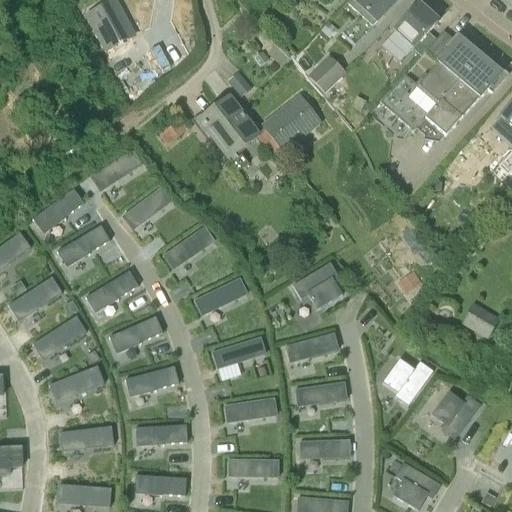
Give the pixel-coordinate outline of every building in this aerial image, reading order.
[(371,29),(399,0),(353,0),(364,12),(340,35),(355,49),(373,31),(371,29)] [(115,1),(85,18),(105,55),(135,39),(115,1)] [(436,42),(428,35),(438,24),(418,7),(391,35),(420,62),(427,53),(436,42)] [(412,133),(424,119),(478,58),(455,39),(453,42),(443,34),(436,42),(427,53),(439,64),(418,88),(404,76),(378,105),(412,133)] [(267,56),(280,69),(288,61),(275,48),(267,56)] [(324,97),(331,90),(346,74),(328,58),(307,80),(324,97)] [(504,80),(478,58),(424,119),(444,138),(489,89),(494,93),(504,80)] [(251,91),(250,90),(237,75),(228,83),(241,99),(251,91)] [(288,144),(290,146),(311,130),(309,127),(317,120),(299,98),(262,129),(279,151),(288,144)] [(200,124),(229,163),(259,140),(229,101),(200,124)] [(511,143),(511,106),(501,119),(509,126),(501,134),(511,143)] [(178,139),(189,130),(181,120),(170,128),(159,136),(167,147),(178,139)] [(121,182),(141,169),(131,154),(91,180),(101,194),(121,181),(121,182)] [(153,219),(172,204),(161,190),(123,219),(133,232),(152,218),(153,219)] [(73,192),(35,221),(45,235),(64,220),(65,221),(84,207),(73,192)] [(100,228),(59,253),(68,268),(88,255),(89,256),(109,244),(100,228)] [(164,258),(174,272),(194,258),(194,259),(214,245),(204,230),(164,258)] [(31,250),(20,235),(0,249),(0,274),(13,266),(12,265),(31,250)] [(337,280),(330,267),(293,288),(301,301),(308,297),(317,312),(342,297),(333,282),(337,280)] [(415,272),(397,285),(405,296),(423,285),(415,272)] [(128,274),(87,299),(96,313),(116,301),(117,302),(137,289),(128,274)] [(61,295),(51,280),(8,309),(18,325),(42,310),(42,308),(61,295)] [(225,308),(247,298),(239,282),(196,302),(203,318),(225,307),(225,308)] [(500,322),(474,306),(461,327),(487,344),(500,322)] [(161,336),(154,319),(110,339),(117,354),(139,345),(161,336)] [(86,335),(77,320),(32,346),(43,364),(67,349),(66,348),(86,335)] [(290,365),(313,359),(314,360),(337,354),(332,337),(286,349),(290,365)] [(241,364),(241,365),(264,358),(259,341),(213,355),(218,371),(241,364)] [(383,385),(397,396),(395,399),(407,408),(432,374),(420,365),(414,373),(399,363),(383,385)] [(127,382),(131,398),(154,392),(155,393),(178,386),(173,369),(127,382)] [(97,370),(49,388),(57,407),(83,396),(82,395),(105,387),(97,370)] [(344,385),(296,392),(299,409),(322,406),(322,407),(346,403),(344,385)] [(432,418),(445,428),(442,433),(454,442),(479,408),(467,399),(463,405),(449,395),(432,418)] [(276,419),(273,401),(226,408),(228,425),(252,422),(252,423),(276,419)] [(162,446),(162,447),(186,446),(185,428),(137,430),(138,447),(162,446)] [(111,429),(59,436),(62,456),(90,452),(90,451),(113,448),(111,429)] [(325,461),(349,461),(349,443),(301,445),(301,462),(325,461)] [(22,449),(0,450),(0,479),(10,479),(10,471),(23,471),(22,449)] [(254,481),(254,482),(278,482),(278,464),(230,464),(230,481),(254,481)] [(393,498),(415,511),(418,511),(427,499),(432,501),(439,488),(403,467),(395,480),(402,484),(393,498)] [(184,481),(137,479),(136,496),(160,497),(160,498),(184,499),(184,481)] [(111,491),(60,487),(59,507),(86,509),(86,508),(110,510),(111,491)] [(298,511),(346,511),(347,505),(299,501),(298,511)]
